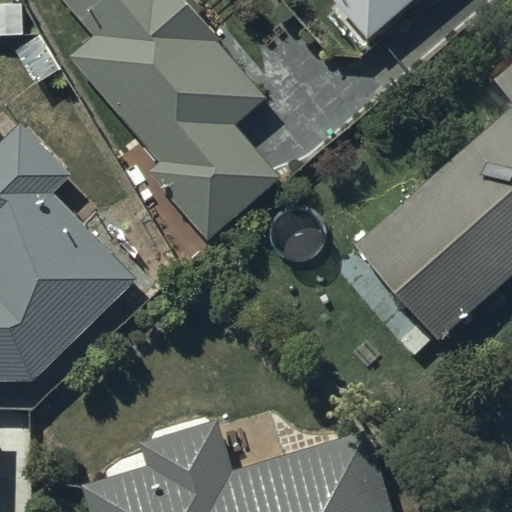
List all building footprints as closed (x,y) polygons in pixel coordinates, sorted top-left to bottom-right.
[(190,0),(76,0),(96,22),(71,44),(160,145),(145,158),(205,226),(276,163),(232,114),(265,84),(190,0)] [(341,0),(365,26),(394,0),(341,0)] [(511,83),(511,91),(353,232),(438,325),(511,260),(511,49),(495,65),(511,83)] [(0,367),(32,368),(136,267),(54,182),(71,166),(18,112),(0,129),(0,367)] [(394,511),(368,417),(231,455),(219,411),(140,433),(147,455),(81,473),(92,511),(394,511)]
